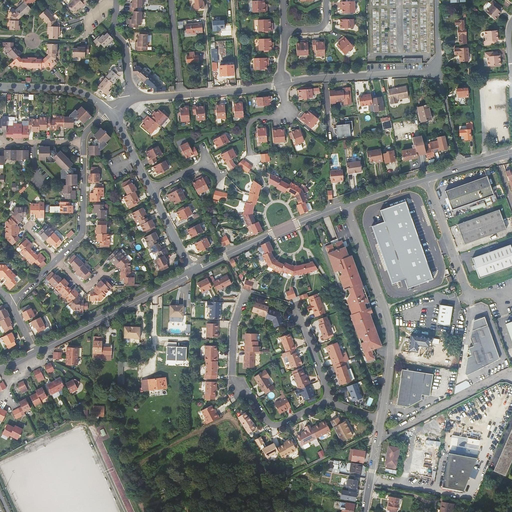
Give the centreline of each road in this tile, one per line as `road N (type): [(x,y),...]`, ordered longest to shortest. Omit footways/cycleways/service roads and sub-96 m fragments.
road 1 (residential): [(34,352),(14,305),(80,236),(83,142)]
road 2 (residential): [(379,419),(390,333),(345,204)]
road 3 (residential): [(243,299),(232,326),(232,375),(268,424),(330,401)]
road 4 (residential): [(193,271),(106,109)]
road 5 (tertiary): [(193,271),(34,352)]
road 6 (tertiary): [(511,153),(345,204)]
road 7 (tertiary): [(345,204),(193,271)]
road 8 (residential): [(282,83),(438,71)]
road 9 (residential): [(130,98),(282,83)]
